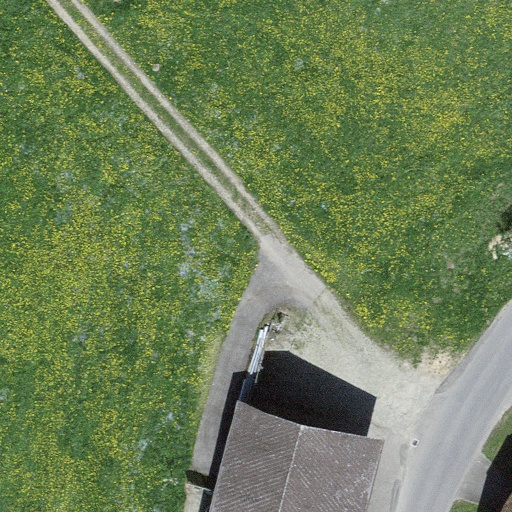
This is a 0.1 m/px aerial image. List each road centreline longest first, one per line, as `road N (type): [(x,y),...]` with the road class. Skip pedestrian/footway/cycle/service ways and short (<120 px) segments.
road 1 (track): [(55,0),(137,75),(444,451)]
road 2 (tertiary): [(424,511),(444,451),(511,352)]
